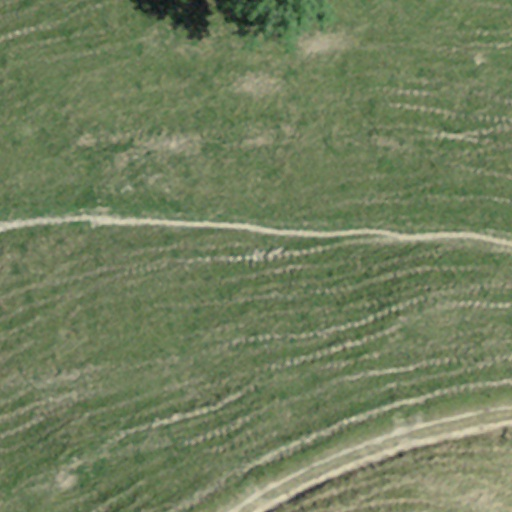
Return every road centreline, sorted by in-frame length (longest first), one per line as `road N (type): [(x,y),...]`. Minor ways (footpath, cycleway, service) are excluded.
road 1 (track): [(0,224),(511,240)]
road 2 (track): [(511,405),(383,437),(301,470),(241,511)]
